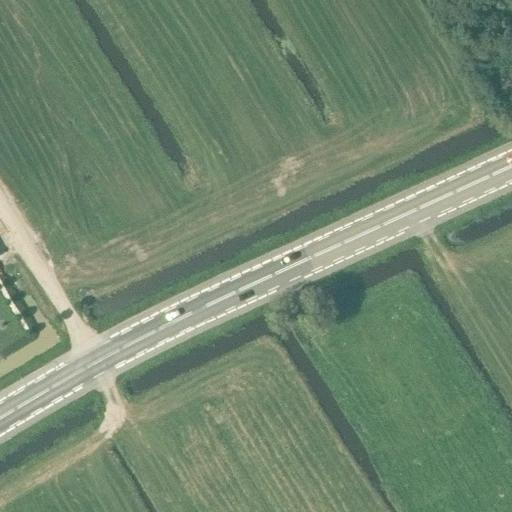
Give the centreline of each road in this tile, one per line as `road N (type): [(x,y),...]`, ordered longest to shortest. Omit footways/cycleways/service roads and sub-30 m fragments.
road 1 (secondary): [(0,419),(148,331),(511,166)]
road 2 (track): [(345,511),(258,372),(122,419),(0,491)]
road 3 (track): [(122,419),(0,202)]
road 4 (track): [(411,211),(511,373)]
